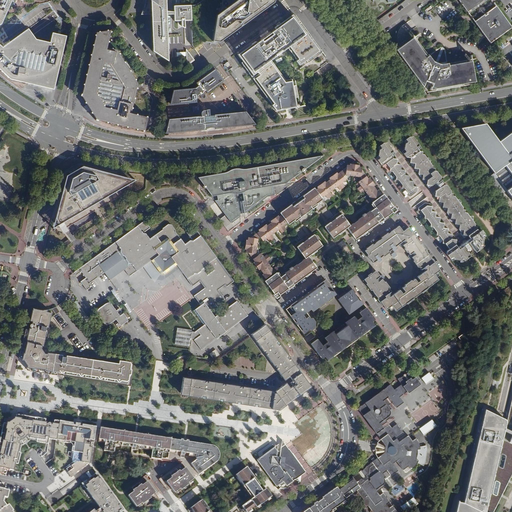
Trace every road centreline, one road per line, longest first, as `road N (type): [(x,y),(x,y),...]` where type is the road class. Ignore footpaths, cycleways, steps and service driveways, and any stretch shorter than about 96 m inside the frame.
road 1 (secondary): [(54,143),(154,164),(393,128)]
road 2 (unclassified): [(295,0),(177,80),(155,73),(109,11)]
road 3 (residential): [(223,244),(190,200),(171,191),(61,266),(28,262)]
road 4 (residential): [(223,244),(352,153),(367,159),(404,211)]
road 5 (secondary): [(380,115),(204,145),(147,145)]
road 6 (residential): [(281,510),(329,475),(347,446),(345,415),(332,392)]
road 7 (secondary): [(511,91),(380,115)]
road 8 (residential): [(28,262),(54,143)]
road 9 (residential): [(0,379),(28,262)]
road 10 (secondary): [(393,128),(511,107)]
